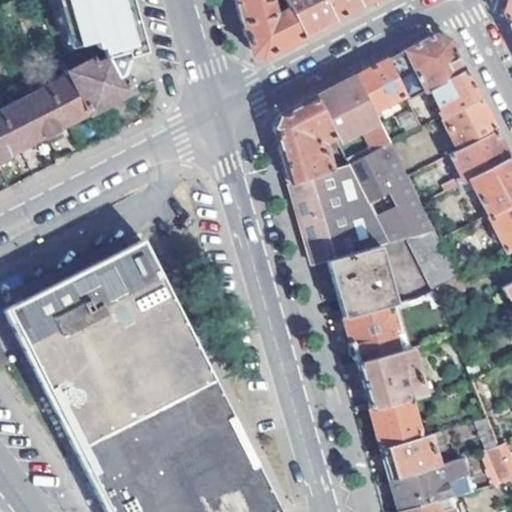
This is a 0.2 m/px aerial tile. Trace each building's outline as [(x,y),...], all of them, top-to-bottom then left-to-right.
[(93,58),(68,71),(68,74),(89,112),(122,95),(113,76),(120,67),(127,58),(146,52),(130,0),(83,0),(97,48),(103,47),(106,60),(94,63),(93,58)] [(237,0),(251,50),(265,57),(294,42),(301,38),(288,13),(279,18),(274,16),(269,0),(237,0)] [(323,0),(281,0),(288,13),(301,38),(309,35),(334,21),(323,0)] [(323,0),(334,21),(339,18),(363,6),(360,0),(323,0)] [(511,0),(507,0),(503,12),(511,29),(511,0)] [(405,96),(408,101),(431,90),(468,71),(452,39),(436,35),(399,54),(387,60),(405,96)] [(355,76),(376,117),(381,114),(379,109),(405,96),(387,60),(363,72),(355,76)] [(443,113),(439,114),(442,118),(482,98),(479,92),(468,71),(431,90),(443,113)] [(89,112),(68,74),(45,86),(66,124),(89,112)] [(325,92),(315,97),(334,135),(338,144),(363,131),(372,147),(361,152),(364,158),(349,165),(366,201),(387,244),(406,238),(434,230),(376,117),(355,76),(346,81),(325,92)] [(66,124),(45,86),(21,99),(41,137),(66,124)] [(289,184),(334,169),(327,152),(320,149),(316,150),(317,144),(334,135),(315,97),(279,115),(276,123),(274,132),(284,169),(289,184)] [(482,98),(442,118),(459,153),(499,132),(496,128),(482,98)] [(41,137),(21,99),(0,110),(0,113),(19,149),(41,137)] [(0,159),(19,149),(0,113),(0,159)] [(444,187),(447,193),(471,180),(511,159),(511,158),(510,155),(499,132),(459,153),(452,156),(464,178),(461,181),(457,180),(444,187)] [(511,159),(471,180),(490,216),(511,204),(511,159)] [(290,188),(300,223),(366,201),(349,165),(334,169),(289,184),(290,188)] [(300,223),(313,266),(327,262),(380,246),(387,244),(366,201),(300,223)] [(511,204),(490,216),(508,251),(511,249),(511,204)] [(406,238),(432,290),(459,276),(434,230),(406,238)] [(16,294),(20,302),(127,248),(123,240),(16,294)] [(104,498),(110,511),(278,511),(264,485),(267,484),(250,449),(247,450),(140,241),(127,248),(20,302),(9,308),(66,423),(64,424),(77,452),(80,451),(90,470),(87,471),(101,499),(104,498)] [(391,306),(397,304),(380,246),(327,262),(333,281),(343,319),(391,306)] [(343,319),(357,363),(407,349),(401,328),(397,330),(391,306),(343,319)] [(411,397),(424,393),(413,348),(407,349),(357,363),(371,409),(411,397)] [(382,450),(423,438),(411,397),(371,409),(382,450)] [(473,423),(484,451),(492,449),(499,446),(488,419),(473,423)] [(391,479),(440,464),(432,436),(423,438),(382,450),(391,479)] [(492,449),(505,481),(511,479),(511,477),(499,446),(492,449)] [(391,479),(399,511),(403,511),(438,502),(451,498),(446,483),(469,476),(463,458),(440,464),(391,479)] [(440,511),(438,502),(403,511),(440,511)]
